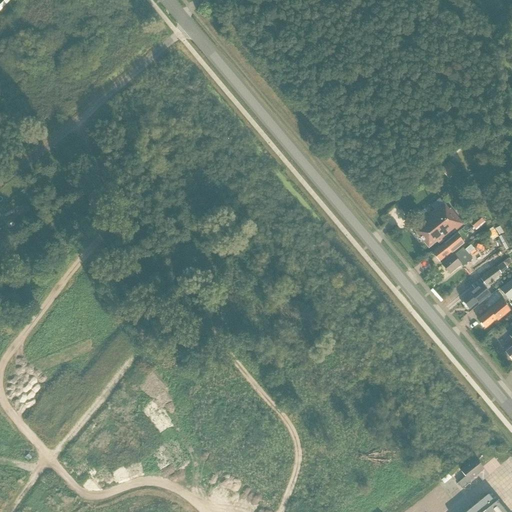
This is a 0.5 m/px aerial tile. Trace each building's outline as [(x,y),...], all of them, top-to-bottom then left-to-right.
[(441,168),(451,180),(459,172),(450,161),(441,168)] [(439,244),(463,224),(450,209),(449,210),(444,203),(423,220),(425,223),(415,231),(428,248),(437,241),(439,244)] [(475,229),(484,222),(479,215),(470,223),(475,229)] [(446,257),(464,243),(456,234),(432,253),(439,261),(446,256),(446,257)] [(469,255),(463,248),(453,256),(453,255),(442,264),(449,273),(460,264),(460,265),(460,264),(462,267),(469,261),(466,258),(469,255)] [(481,280),(485,285),(501,273),(497,267),(481,280)] [(511,279),(500,290),(509,300),(511,297),(511,279)] [(462,300),(469,308),(481,298),(479,295),(485,290),(481,285),(462,300)] [(485,328),(496,319),(498,320),(510,310),(501,300),(489,310),(478,320),(485,328)] [(483,469),(474,458),(460,470),(465,476),(457,483),(462,489),(470,482),(469,480),(483,469)] [(504,511),(496,501),(494,502),(488,494),(465,511),(504,511)]
